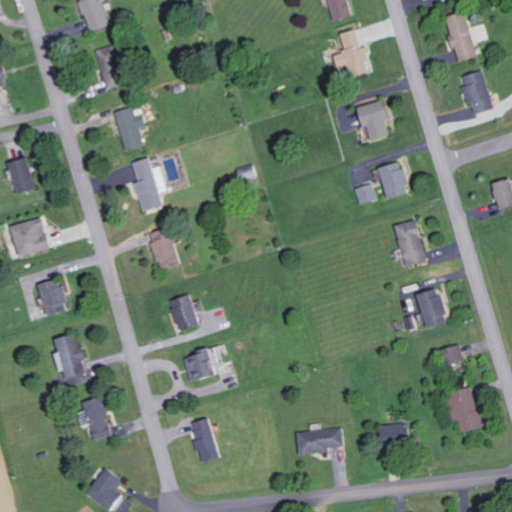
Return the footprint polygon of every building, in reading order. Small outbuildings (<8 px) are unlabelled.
[(83,0),(93,32),(113,26),(105,0),(83,0)] [(356,15),(351,0),(330,0),(337,21),(356,15)] [(462,62),(482,56),(469,11),(449,17),(462,62)] [(344,33),(348,52),(338,54),(341,69),(350,67),(354,79),(374,74),(362,28),(344,33)] [(101,49),(109,88),(129,84),(122,45),(101,49)] [(0,88),(11,85),(1,55),(0,55),(0,88)] [(477,115),(498,109),(487,71),(466,77),(477,115)] [(394,119),(389,99),(364,107),(374,141),(394,135),(390,120),(394,119)] [(118,112),(129,150),(148,145),(143,128),(150,126),(146,113),(139,115),(136,107),(118,112)] [(13,163),(22,194),(41,189),(32,157),(13,163)] [(136,162),(141,182),(139,182),(146,212),(166,208),(155,158),(136,162)] [(392,199),(414,192),(404,161),(383,168),(392,199)] [(511,208),(511,178),(496,184),(505,210),(511,208)] [(359,187),(362,204),(379,200),(375,183),(359,187)] [(24,257),(54,247),(45,217),(14,226),(24,257)] [(399,225),(410,267),(431,261),(420,219),(399,225)] [(153,233),(165,271),(185,264),(174,227),(153,233)] [(71,312),(64,278),(43,282),(49,316),(71,312)] [(432,328),(453,322),(443,288),(422,294),(432,328)] [(174,300),(184,332),(205,326),(196,294),(174,300)] [(59,352),(67,380),(92,372),(84,345),(81,346),(78,333),(58,339),(62,352),(59,352)] [(451,366),(468,361),(464,345),(446,350),(451,366)] [(190,357),(194,381),(220,377),(215,348),(200,350),(201,355),(190,357)] [(466,433),(488,427),(477,387),(451,394),(458,422),(463,421),(466,433)] [(88,401),(96,440),(115,436),(107,397),(88,401)] [(207,464),(226,458),(214,418),(196,423),(207,464)] [(411,442),(410,424),(385,425),(386,444),(411,442)] [(330,453),(330,448),(347,447),(346,429),(301,431),(302,454),(330,453)] [(118,511),(125,511),(133,502),(118,492),(126,480),(109,467),(91,492),(118,511)]
